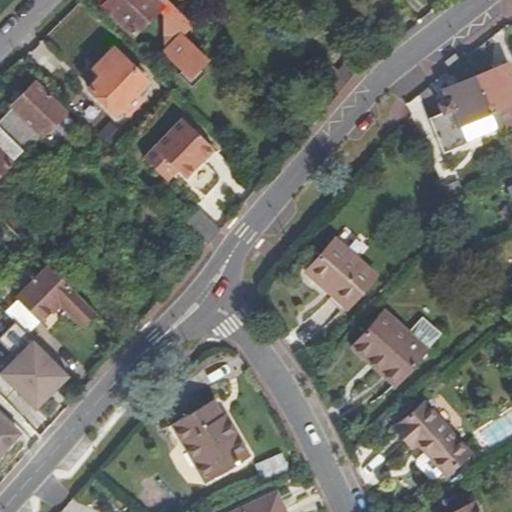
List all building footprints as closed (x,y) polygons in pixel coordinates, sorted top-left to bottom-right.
[(184,37),(194,27),(166,0),(114,0),(105,10),(134,38),(154,18),(160,24),(168,49),(166,51),(184,71),(181,74),(196,89),(210,75),(203,68),(209,61),(202,54),(184,37)] [(89,92),(115,118),(149,84),(115,51),(101,65),(108,72),(89,92)] [(318,75),(329,86),(340,75),(329,64),(318,75)] [(478,81),(492,116),(511,107),(511,71),(511,68),(478,81)] [(492,116),(478,81),(450,93),(464,128),(492,116)] [(0,128),(23,152),(27,155),(66,114),(38,85),(0,122),(0,128)] [(167,182),(176,172),(187,182),(216,153),(185,122),(146,162),(167,182)] [(0,175),(23,152),(0,128),(0,175)] [(44,173),(31,160),(21,171),(33,184),(44,173)] [(203,214),(191,227),(212,247),(223,234),(203,214)] [(351,310),(380,277),(339,239),(309,272),(351,310)] [(83,328),(97,315),(51,269),(19,302),(42,324),(60,306),(77,323),(83,328)] [(354,352),(372,367),(376,363),(402,387),(431,354),(387,316),(354,352)] [(398,390),(402,387),(376,363),(372,367),(398,390)] [(253,456),(230,398),(222,401),(220,395),(179,412),(205,475),(253,456)] [(36,407),(22,420),(44,442),(56,428),(36,407)] [(451,481),(475,459),(429,409),(400,436),(417,454),(422,450),(451,481)] [(0,459),(20,437),(0,418),(0,459)] [(284,511),(279,500),(253,511),(284,511)]
